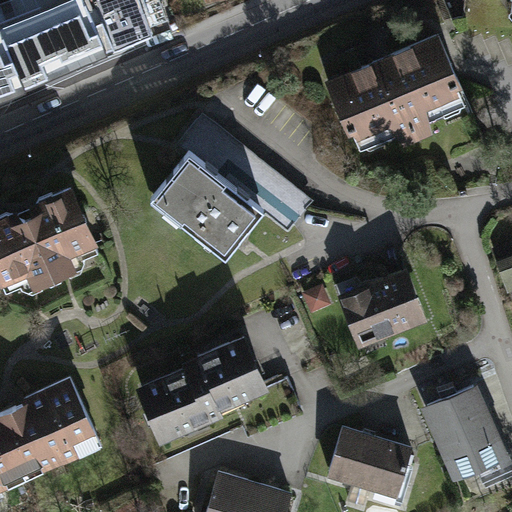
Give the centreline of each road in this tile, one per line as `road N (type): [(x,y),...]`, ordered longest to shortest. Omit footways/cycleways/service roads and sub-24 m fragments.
road 1 (residential): [(502,340),(189,471)]
road 2 (primary): [(309,0),(0,132)]
road 3 (residential): [(458,212),(502,340)]
road 4 (residential): [(458,212),(412,218),(340,245)]
